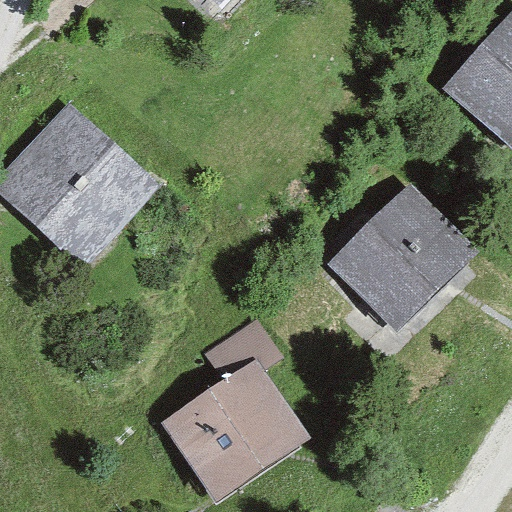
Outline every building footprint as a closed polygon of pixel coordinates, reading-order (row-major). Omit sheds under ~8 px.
[(226,0),(188,0),(208,19),(226,0)] [(511,135),(511,22),(510,21),(430,102),(488,159),(511,135)] [(146,197),(58,112),(0,172),(0,202),(73,272),(146,197)] [(455,256),(400,196),(322,266),(376,326),(455,256)] [(285,440),(238,368),(147,428),(194,500),(285,440)] [(296,511),(369,511),(379,498),(328,464),(296,511)]
